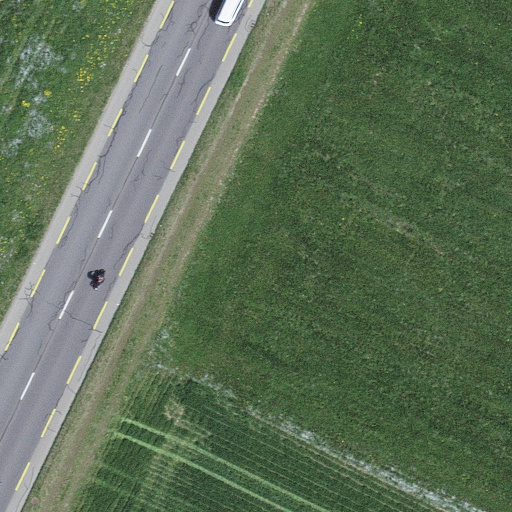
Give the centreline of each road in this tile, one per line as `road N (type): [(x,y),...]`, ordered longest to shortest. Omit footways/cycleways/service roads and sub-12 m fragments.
road 1 (track): [(293,0),(47,511)]
road 2 (primary): [(0,442),(211,0)]
